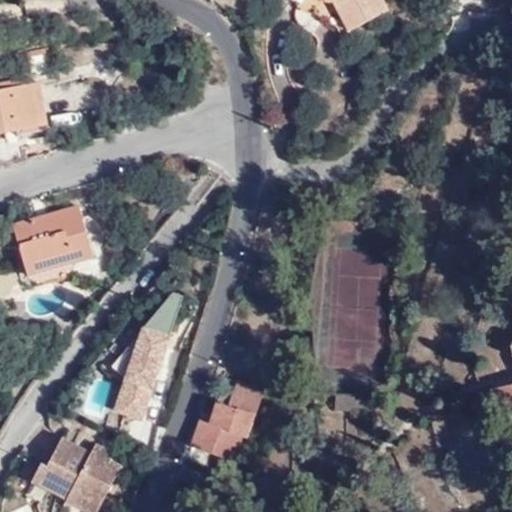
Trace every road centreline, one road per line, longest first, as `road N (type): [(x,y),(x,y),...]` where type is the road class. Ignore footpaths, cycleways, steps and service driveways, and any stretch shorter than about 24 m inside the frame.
road 1 (unclassified): [(251,157),(244,227),(141,511)]
road 2 (residential): [(0,449),(206,187)]
road 3 (residential): [(251,157),(324,170),(346,158),(419,63),(482,21)]
road 4 (residential): [(244,115),(0,187)]
road 5 (unclassified): [(125,0),(168,5),(210,29),(229,60),(244,115)]
